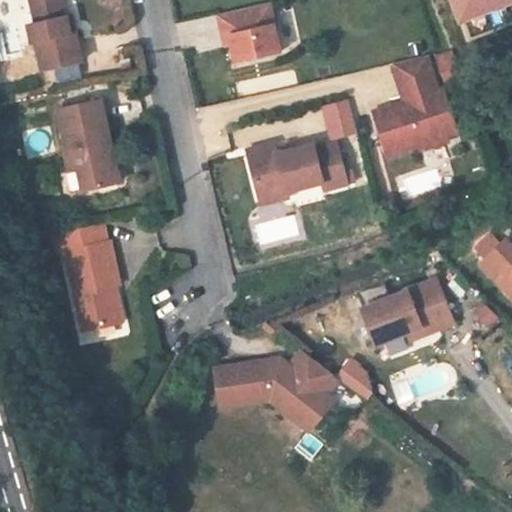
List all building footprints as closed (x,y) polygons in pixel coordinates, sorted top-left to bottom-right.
[(82,61),(75,31),(65,33),(62,17),(57,0),(28,0),(33,23),(26,25),(30,42),(34,42),(40,70),(82,61)] [(232,34),(238,62),(282,52),(271,3),(221,15),(225,36),(232,34)] [(62,17),(65,33),(75,31),(71,15),(62,17)] [(374,113),(388,155),(420,145),(422,149),(449,140),(448,135),(440,113),(451,110),(444,89),(439,91),(427,56),(393,64),(405,102),(407,107),(398,110),(397,105),(374,113)] [(107,145),(111,144),(101,100),(58,109),(68,153),(65,153),(70,171),(79,168),(84,189),(120,181),(114,155),(110,155),(107,145)] [(448,135),(458,132),(451,110),(440,113),(448,135)] [(247,151),(257,190),(284,183),(286,192),(287,192),(322,183),(324,191),(348,185),(337,144),(315,150),(314,146),(290,152),(278,155),(276,149),(275,145),(247,151)] [(276,149),(278,155),(290,152),(288,146),(276,149)] [(257,190),(261,206),(289,198),(287,192),(286,192),(284,183),(257,190)] [(65,252),(83,330),(117,323),(109,287),(115,285),(119,285),(109,241),(106,242),(102,222),(53,233),(58,254),(65,252)] [(482,262),(511,292),(511,242),(507,237),(482,262)] [(362,304),(376,341),(408,328),(421,324),(424,331),(454,320),(437,276),(362,304)] [(123,322),(115,285),(109,287),(117,323),(123,322)] [(408,328),(411,336),(424,331),(421,324),(408,328)] [(267,396),(299,422),(311,408),(314,412),(327,396),(323,393),(336,378),(300,348),(287,364),(282,360),(276,368),(267,362),(267,359),(213,368),(219,405),(267,396)] [(278,357),(267,359),(267,362),(276,368),(282,360),(278,357)] [(349,360),(337,375),(362,395),(365,391),(363,370),(349,360)] [(311,408),(299,422),(307,429),(331,400),(327,396),(314,412),(311,408)]
